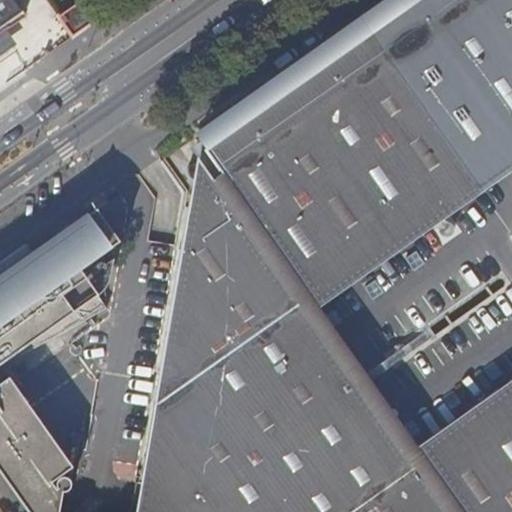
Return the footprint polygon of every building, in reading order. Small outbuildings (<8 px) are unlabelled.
[(0,0),(0,35),(25,18),(12,0),(0,0)] [(511,240),(511,0),(422,0),(417,4),(431,22),(427,25),(431,30),(428,32),(486,113),(473,123),(488,143),(458,164),(505,231),(511,240)] [(73,38),(100,19),(85,1),(59,19),(73,38)] [(150,475),(154,480),(505,231),(458,164),(488,143),(473,123),(486,113),(428,32),(431,30),(427,25),(431,22),(417,4),(407,11),(401,3),(328,55),(333,62),(324,69),(318,62),(247,112),(252,120),(209,151),(215,159),(211,162),(227,183),(189,210),(155,406),(162,407),(150,475)] [(0,472),(28,511),(60,511),(63,496),(67,495),(70,493),(72,489),(72,485),(70,482),(66,480),(62,479),(50,488),(49,487),(72,470),(9,381),(0,387),(0,369),(65,336),(107,312),(89,285),(92,283),(84,271),(120,244),(98,213),(32,260),(23,266),(0,282),(0,472)] [(154,480),(177,511),(252,511),(511,327),(511,240),(505,231),(154,480)] [(23,266),(32,260),(28,255),(20,262),(23,266)] [(511,511),(511,327),(252,511),(511,511)]
